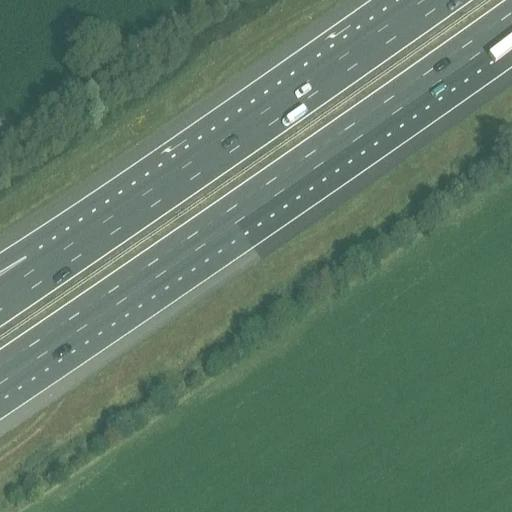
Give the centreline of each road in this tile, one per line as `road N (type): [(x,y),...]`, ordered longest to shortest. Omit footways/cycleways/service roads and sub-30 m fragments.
road 1 (motorway): [(0,372),(511,18)]
road 2 (motorway): [(435,0),(37,274)]
